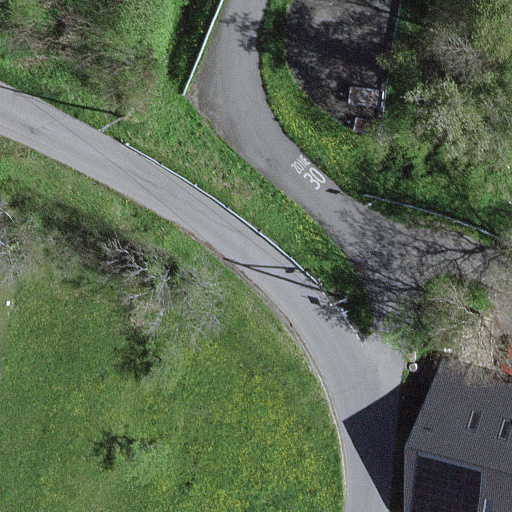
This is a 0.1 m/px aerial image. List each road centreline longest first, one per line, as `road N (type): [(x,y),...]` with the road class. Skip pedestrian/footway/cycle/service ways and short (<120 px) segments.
road 1 (residential): [(355,379),(304,302),(231,238),(0,109)]
road 2 (residential): [(355,379),(376,365),(391,334),(385,267),(257,119),(239,47),(252,0)]
road 3 (residential): [(367,511),(371,458),(355,379)]
